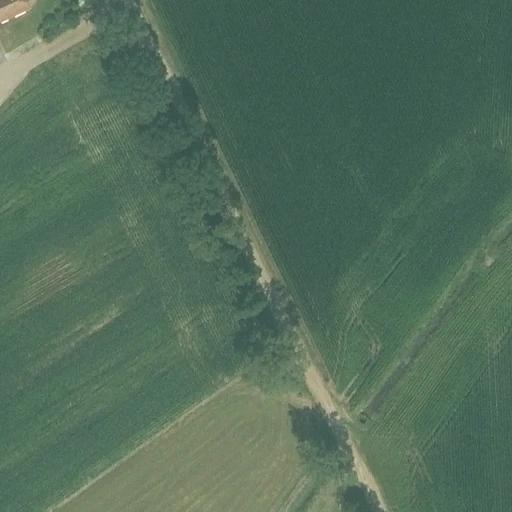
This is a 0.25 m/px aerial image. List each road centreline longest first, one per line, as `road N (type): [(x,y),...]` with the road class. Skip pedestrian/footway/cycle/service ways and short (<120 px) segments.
road 1 (track): [(155,51),(377,511)]
road 2 (track): [(346,448),(380,433),(511,258)]
